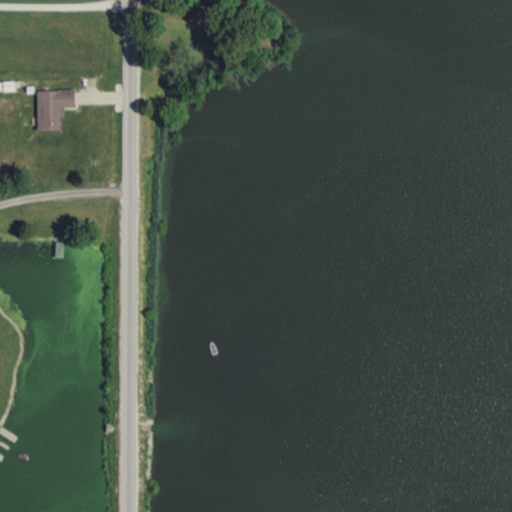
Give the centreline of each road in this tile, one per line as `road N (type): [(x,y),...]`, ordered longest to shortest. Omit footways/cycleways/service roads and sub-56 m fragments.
road 1 (residential): [(121,511),(127,0)]
road 2 (residential): [(0,207),(126,195)]
